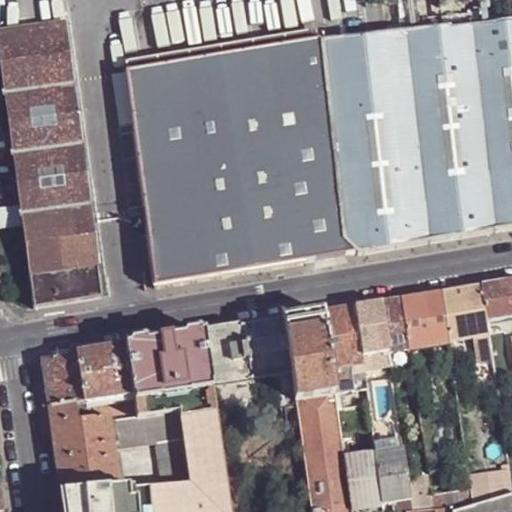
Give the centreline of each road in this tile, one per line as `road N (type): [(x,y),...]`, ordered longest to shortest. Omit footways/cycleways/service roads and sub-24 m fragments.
road 1 (tertiary): [(9,342),(511,255)]
road 2 (residential): [(33,511),(9,342)]
